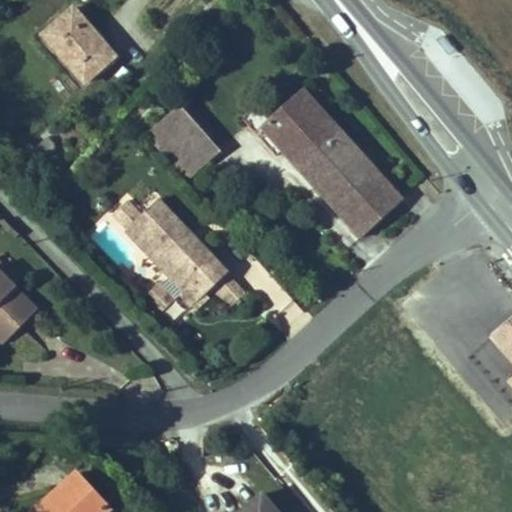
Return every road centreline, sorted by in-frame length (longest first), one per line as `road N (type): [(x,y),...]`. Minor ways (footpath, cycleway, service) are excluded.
road 1 (residential): [(184,417),(221,409),(259,387),(470,193)]
road 2 (residential): [(184,417),(169,374),(0,196)]
road 3 (primary): [(326,0),(470,193)]
road 4 (primary): [(495,176),(352,0)]
road 5 (residential): [(0,402),(184,417)]
